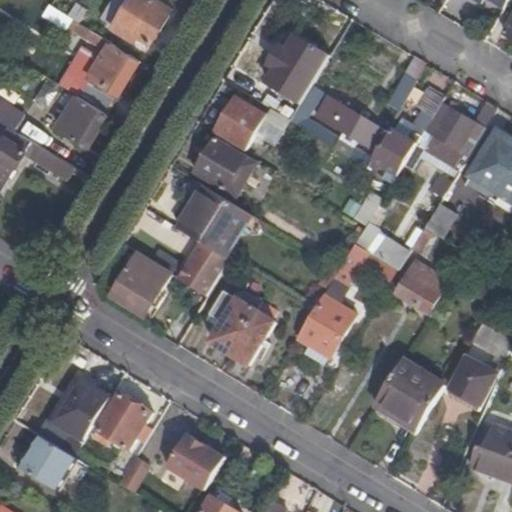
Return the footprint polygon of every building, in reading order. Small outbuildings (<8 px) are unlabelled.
[(154,42),(175,8),(161,0),(133,0),(117,26),(138,38),(141,34),(154,42)] [(511,0),(483,0),(505,13),(511,0)] [(95,30),(76,18),(71,25),(90,37),(95,30)] [(95,30),(90,37),(109,48),(81,95),(111,113),(144,60),(95,30)] [(267,87),(300,108),(331,58),(297,37),(267,87)] [(403,112),(429,65),(418,59),(391,105),(403,112)] [(316,86),(294,122),(305,130),(327,143),(370,170),(381,150),(391,133),(369,120),(363,116),(331,97),(319,116),(343,131),(339,136),(310,119),(326,92),(316,86)] [(434,124),(445,105),(448,100),(431,90),(419,107),(425,110),(427,111),(423,118),(434,124)] [(81,95),(80,94),(60,126),(92,145),(111,113),(81,95)] [(0,117),(11,124),(17,128),(27,113),(0,96),(0,117)] [(268,116),(238,97),(217,131),(248,150),(268,116)] [(462,174),(501,109),(490,102),(477,124),(445,105),(434,124),(425,138),(408,165),(416,170),(428,152),(462,174)] [(416,132),(425,138),(434,124),(423,118),(427,111),(425,110),(416,125),(420,126),(416,132)] [(365,112),(363,116),(369,120),(371,116),(365,112)] [(11,124),(6,133),(9,135),(0,149),(0,195),(3,197),(33,149),(30,147),(35,140),(17,128),(11,124)] [(400,179),(408,165),(425,138),(416,132),(413,138),(398,129),(384,151),(381,150),(370,170),(378,175),(382,168),(400,179)] [(511,139),(502,134),(475,177),(511,199),(511,139)] [(250,156),(219,137),(198,172),(228,191),(237,177),(242,180),(248,171),(242,168),(250,156)] [(33,149),(44,156),(48,147),(35,140),(30,147),(33,149)] [(72,178),(79,166),(48,147),(44,156),(54,163),(53,166),(72,178)] [(446,199),(455,182),(441,175),(432,192),(446,199)] [(181,229),(203,242),(229,258),(254,215),(206,186),(181,229)] [(364,207),(352,199),(344,213),(369,228),(384,203),(371,195),(364,207)] [(436,233),(448,240),(463,214),(445,203),(429,229),(436,233)] [(370,228),(359,244),(369,251),(382,229),(373,223),(370,228)] [(424,255),(436,233),(429,229),(416,250),(424,255)] [(197,272),(217,284),(232,260),(229,258),(203,242),(192,261),(197,272)] [(318,313),(303,338),(314,345),(334,358),(335,358),(360,316),(343,306),(351,292),(351,288),(373,253),(369,251),(359,244),(344,271),(318,313)] [(378,256),(403,271),(413,254),(398,245),(395,250),(385,245),(378,256)] [(452,287),(471,255),(465,251),(446,283),(435,276),(437,272),(420,262),(400,294),(411,300),(419,305),(433,314),(450,286),(452,287)] [(165,289),(175,274),(143,255),(134,269),(132,267),(114,295),(147,315),(163,288),(165,289)] [(215,343),(233,353),(259,311),(228,294),(215,315),(221,319),(215,331),(220,335),(215,343)] [(416,309),(419,305),(411,300),(409,304),(416,309)] [(268,341),(279,323),(260,312),(234,354),(253,366),(258,357),(264,360),(273,345),(268,341)] [(511,352),(511,338),(488,325),(472,350),(475,352),(472,358),(470,358),(454,390),(485,406),(497,383),(493,380),(491,385),(485,382),(492,368),(482,363),(494,342),(511,352)] [(334,358),(314,345),(308,355),(328,366),(334,358)] [(422,432),(449,387),(406,360),(381,403),(394,410),(392,414),(422,432)] [(50,423),(84,443),(95,424),(109,400),(76,381),(50,423)] [(84,443),(74,460),(79,463),(98,475),(117,445),(129,453),(152,416),(118,395),(99,426),(95,424),(84,443)] [(379,406),(392,414),(394,410),(381,403),(379,406)] [(511,432),(495,426),(486,448),(481,447),(474,467),(511,480),(511,432)] [(225,460),(187,436),(167,469),(205,493),(225,460)] [(79,463),(74,460),(40,440),(37,445),(21,471),(60,495),(79,463)] [(123,484),(138,493),(153,468),(138,459),(123,484)] [(187,495),(176,511),(193,511),(199,503),(187,495)] [(235,511),(211,498),(202,511),(235,511)] [(287,511),(289,510),(273,502),(267,511),(287,511)] [(323,511),(325,509),(311,503),(307,511),(323,511)]
